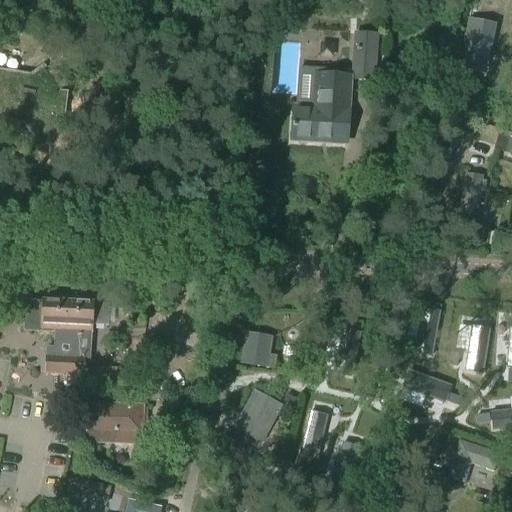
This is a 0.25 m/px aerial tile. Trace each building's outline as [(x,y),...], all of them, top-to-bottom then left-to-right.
[(352,8),(335,7),(335,19),(378,22),(379,10),(367,9),(368,8),(352,7),(352,8)] [(470,21),(459,70),(488,76),(499,27),(470,21)] [(372,81),(377,33),(354,32),(352,79),(372,81)] [(264,44),(262,95),(281,96),(283,45),(264,44)] [(67,90),(58,89),(45,65),(43,62),(29,72),(0,68),(0,120),(23,123),(36,140),(39,138),(55,116),(64,117),(67,90)] [(344,145),(350,78),(316,77),(314,111),(294,110),(292,141),(315,143),(316,138),(328,139),(328,144),(344,145)] [(498,137),(493,152),(502,154),(506,140),(498,137)] [(484,200),(488,176),(467,173),(463,196),(484,200)] [(492,251),(494,237),(484,236),(482,250),(492,251)] [(64,375),(66,303),(26,301),(25,330),(54,332),(53,348),(45,347),(44,374),(64,375)] [(107,326),(108,305),(66,303),(64,375),(84,376),(85,349),(76,349),(77,334),(92,335),(93,325),(107,326)] [(425,309),(416,355),(434,358),(443,313),(425,309)] [(472,326),(464,372),(481,375),(489,329),(472,326)] [(344,330),(335,375),(352,379),(362,334),(344,330)] [(397,332),(396,343),(412,346),(413,334),(397,332)] [(217,335),(216,349),(229,350),(230,336),(217,335)] [(245,335),(240,363),(276,369),(277,357),(269,356),(272,339),(245,335)] [(213,358),(211,373),(226,374),(227,359),(213,358)] [(88,368),(88,377),(122,377),(121,368),(88,368)] [(409,373),(403,390),(446,405),(452,388),(409,373)] [(252,390),(232,429),(262,444),(282,406),(252,390)] [(286,396),(282,405),(295,411),(299,402),(286,396)] [(164,404),(163,412),(171,414),(173,406),(164,404)] [(146,414),(146,408),(87,407),(86,435),(85,445),(139,446),(139,436),(140,414),(146,414)] [(511,411),(491,413),(492,430),(511,428),(511,411)] [(312,413),(301,457),(319,462),(329,417),(312,413)] [(460,442),(449,478),(466,484),(472,465),(495,472),(501,455),(460,442)] [(345,444),(330,487),(347,493),(362,450),(345,444)] [(379,461),(361,511),(386,511),(402,468),(379,461)] [(434,461),(431,470),(439,473),(442,464),(434,461)] [(74,480),(66,511),(82,511),(86,500),(105,504),(109,489),(74,480)] [(127,500),(124,511),(160,511),(161,508),(127,500)]
